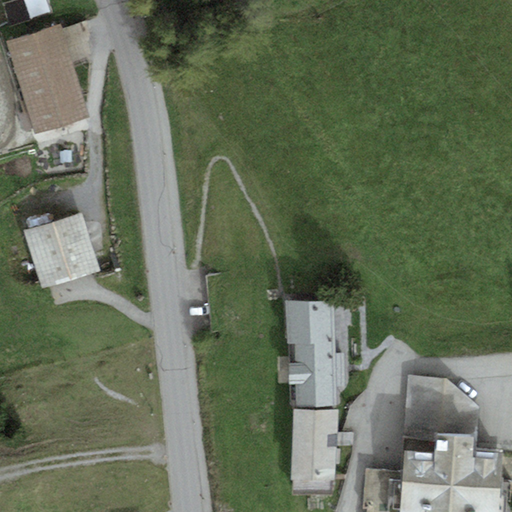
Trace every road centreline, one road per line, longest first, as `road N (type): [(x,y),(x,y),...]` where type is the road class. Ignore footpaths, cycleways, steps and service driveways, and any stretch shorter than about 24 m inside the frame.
road 1 (tertiary): [(188,511),(152,174),(111,0)]
road 2 (track): [(180,447),(0,475)]
